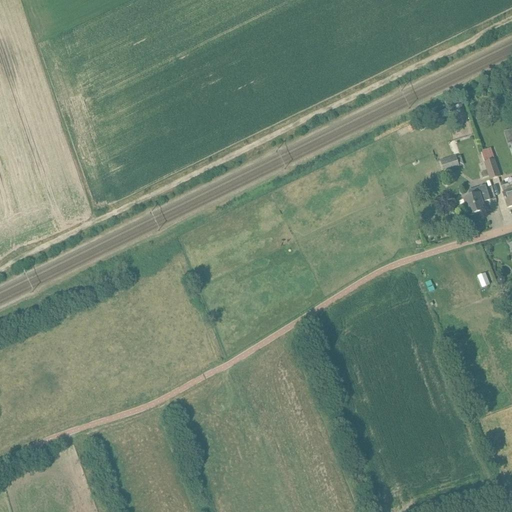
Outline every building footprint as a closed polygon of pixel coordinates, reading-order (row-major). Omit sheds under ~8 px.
[(455,115),(465,111),(462,104),(452,108),(455,115)] [(424,120),(413,125),(415,129),(426,124),(424,120)] [(456,157),(440,162),(445,174),(460,169),(456,157)] [(495,160),(485,164),(490,181),(500,177),(495,160)] [(509,185),(501,187),(504,195),(503,195),(505,199),(508,208),(511,207),(511,190),(511,191),(509,185)] [(473,197),(464,200),(466,207),(469,217),(483,212),(481,204),(491,201),(488,191),(486,186),(471,191),(473,197)] [(486,274),(478,277),(483,288),(490,285),(486,274)]
